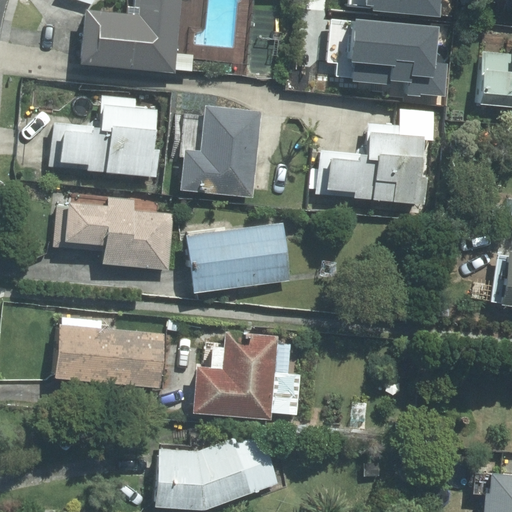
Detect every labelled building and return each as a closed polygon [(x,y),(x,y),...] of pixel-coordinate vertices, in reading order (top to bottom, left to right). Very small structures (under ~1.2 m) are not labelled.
[(181,0),(143,0),(142,13),(88,9),(83,64),(176,71),(181,0)] [(439,28),(428,0),(322,0),(310,4),(330,62),(409,35),(410,38),(439,28)] [(511,52),(479,49),(475,104),(511,106),(511,52)] [(158,97),(99,92),(96,121),(29,115),(24,164),(156,175),(159,144),(153,144),(158,97)] [(256,108),(204,104),(201,148),(183,146),(180,190),(250,195),(256,108)] [(430,140),(431,111),(399,108),(398,128),(365,126),(364,144),(356,149),(317,147),(315,197),(425,201),(426,172),(421,172),(423,139),(430,140)] [(135,194),(106,193),(106,200),(55,198),(53,249),(101,251),(101,262),(169,265),(171,213),(134,211),(135,194)] [(284,220),(185,230),(191,290),(290,279),(284,220)] [(511,248),(506,247),(499,307),(511,308),(511,248)] [(166,330),(56,320),(51,375),(161,386),(166,330)] [(273,372),(275,334),(225,329),(222,365),(196,362),(192,409),(271,415),(272,411),(299,413),(302,374),(273,372)] [(201,449),(156,443),(150,504),(204,509),(280,483),(261,429),(201,449)] [(511,511),(511,469),(489,468),(486,511),(511,511)]
